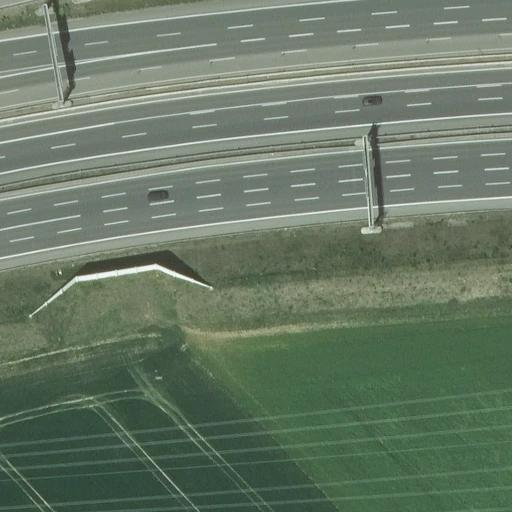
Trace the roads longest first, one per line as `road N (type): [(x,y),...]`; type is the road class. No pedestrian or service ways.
road 1 (motorway): [(82,134),(511,92)]
road 2 (motorway): [(123,195),(511,154)]
road 3 (motorway): [(270,38),(0,90)]
road 4 (motorway): [(270,38),(0,59)]
road 5 (motorway): [(511,19),(270,38)]
road 6 (motorway): [(0,233),(123,195)]
road 7 (motorway): [(0,215),(123,195)]
